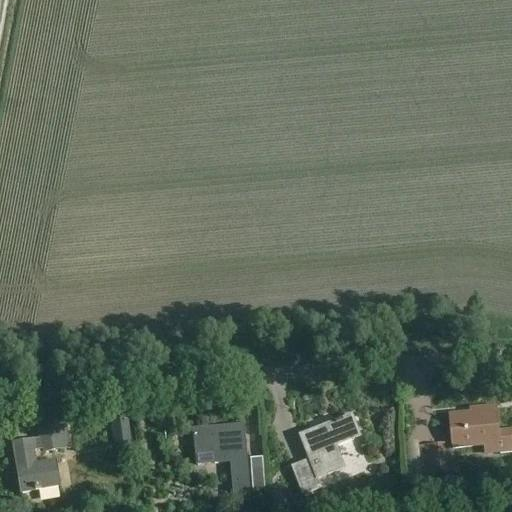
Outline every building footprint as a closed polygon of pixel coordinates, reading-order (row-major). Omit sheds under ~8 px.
[(511,431),(499,432),(497,408),(477,410),(478,415),(450,417),(452,449),(485,446),(485,455),(511,452),(511,431)] [(291,468),(302,497),(321,490),(318,482),(346,472),(337,448),(362,439),(354,417),(301,437),(310,461),(291,468)] [(116,449),(131,447),(127,422),(112,424),(116,449)] [(246,458),(244,427),(195,432),(197,455),(214,454),(215,464),(232,462),(235,500),(250,499),(246,458)] [(69,449),(67,428),(42,432),(44,442),(33,444),(32,442),(15,445),(22,494),(61,488),(57,463),(36,466),(34,451),(49,450),(49,452),(69,449)] [(420,450),(422,477),(447,475),(445,448),(420,450)] [(251,472),(253,494),(265,493),(264,471),(251,472)] [(328,506),(324,497),(316,500),(320,509),(328,506)]
